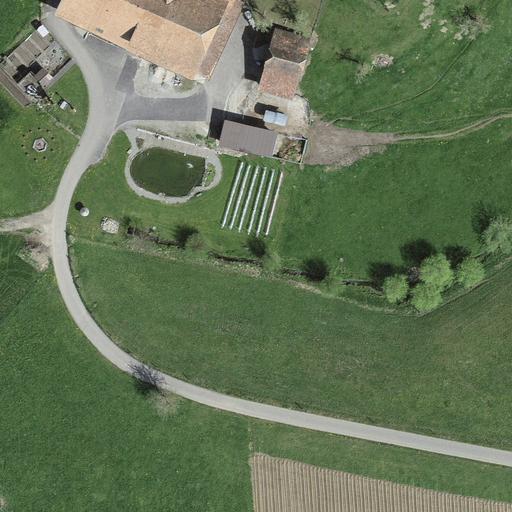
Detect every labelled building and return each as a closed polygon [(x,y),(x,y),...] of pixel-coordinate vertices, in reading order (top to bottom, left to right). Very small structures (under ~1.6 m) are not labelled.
[(61,0),(54,15),(125,49),(125,50),(203,84),(205,79),(209,82),(244,2),(240,0),(61,0)] [(37,29),(43,37),(49,32),(43,25),(37,29)] [(309,39),(274,29),(257,91),(292,100),(309,39)] [(54,79),(44,68),(35,77),(45,88),(54,79)] [(277,132),(224,120),(218,146),(271,158),(277,132)] [(320,146),(327,155),(336,149),(329,140),(320,146)] [(274,159),(285,161),(286,149),(276,148),(274,159)]
